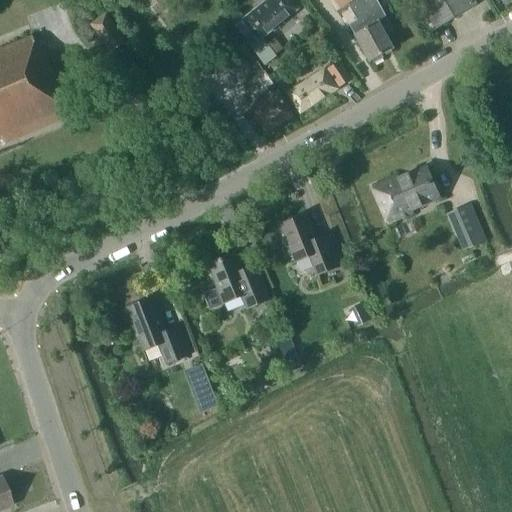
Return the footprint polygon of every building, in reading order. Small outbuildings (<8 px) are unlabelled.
[(264,66),(276,57),(263,38),(298,10),(290,0),(267,0),(242,21),(251,33),(244,37),(264,66)] [(334,0),(341,9),(350,3),(360,19),(350,26),(370,62),(393,49),(385,35),(392,31),(375,0),(334,0)] [(413,0),(432,30),(475,4),(472,0),(413,0)] [(109,54),(124,44),(105,15),(90,25),(109,54)] [(0,136),(3,135),(67,109),(66,109),(44,54),(41,55),(33,36),(0,50),(0,136)] [(249,69),(249,68),(257,63),(248,51),(223,65),(232,79),(249,69)] [(339,88),(350,80),(339,63),(327,70),(339,88)] [(300,113),(336,89),(324,71),(288,94),(300,113)] [(270,96),(266,88),(251,97),(255,105),(251,107),(266,132),(292,117),(291,117),(277,92),(270,96)] [(373,187),(388,223),(412,213),(411,210),(439,198),(426,169),(398,180),(397,177),(373,187)] [(463,238),(481,231),(470,205),(452,212),(463,238)] [(316,240),(306,215),(280,225),(295,263),(309,257),(317,276),(340,267),(327,236),(316,240)] [(244,279),(234,254),(207,265),(217,290),(215,291),(221,305),(241,297),(246,309),(268,301),(257,274),(244,279)] [(166,332),(153,298),(126,309),(133,327),(130,327),(135,339),(137,338),(142,352),(158,346),(166,365),(190,355),(179,327),(166,332)] [(358,315),(362,325),(371,321),(366,311),(358,315)] [(277,343),(288,371),(300,366),(289,338),(277,343)] [(212,391),(202,365),(191,369),(201,395),(212,391)] [(0,510),(10,506),(0,479),(0,510)]
